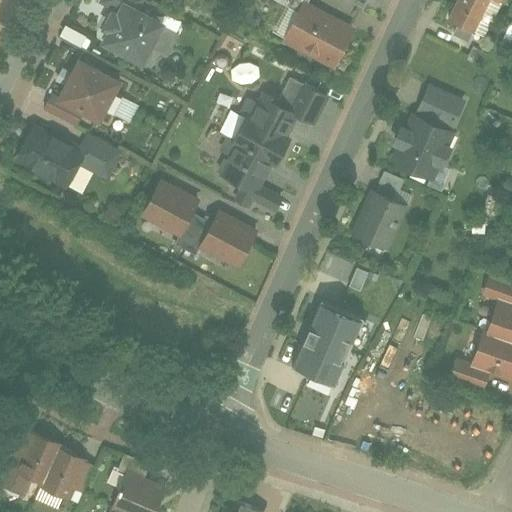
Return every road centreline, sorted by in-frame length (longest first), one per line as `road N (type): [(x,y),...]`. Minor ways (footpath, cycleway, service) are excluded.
road 1 (residential): [(221,434),(416,0)]
road 2 (tertiary): [(221,434),(462,511)]
road 3 (tertiary): [(0,321),(109,392),(221,434)]
